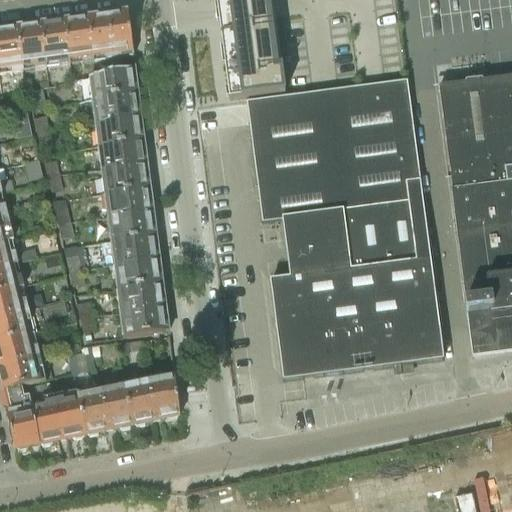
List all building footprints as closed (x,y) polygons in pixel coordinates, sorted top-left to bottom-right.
[(215,0),(216,4),(217,15),(218,26),(228,102),(278,96),(268,19),(267,10),(265,0),(215,0)] [(113,16),(111,17),(107,17),(113,61),(133,59),(127,14),(125,15),(122,13),(115,14),(113,16)] [(98,16),(91,17),(89,19),(87,20),(93,64),(113,61),(107,17),(101,18),(98,16)] [(74,20),(67,21),(65,23),(64,23),(70,62),(81,60),(82,65),(93,64),(87,20),(77,22),(74,20)] [(50,23),(44,24),(42,26),(40,27),(45,65),(58,63),(59,69),(70,67),(70,62),(64,23),(53,25),(50,23)] [(27,26),(20,27),(18,30),(17,30),(23,68),(34,66),(35,72),(46,70),(45,65),(40,27),(30,28),(27,26)] [(3,29),(0,29),(0,70),(11,69),(12,75),(23,73),(23,68),(17,30),(6,31),(3,29)] [(116,67),(118,75),(128,73),(126,65),(116,67)] [(128,73),(118,75),(90,81),(93,103),(137,97),(134,72),(133,71),(128,73)] [(511,79),(482,83),(438,89),(448,171),(451,193),(466,307),(465,308),(466,317),(468,318),(471,346),(473,359),(511,350),(511,79)] [(443,363),(407,92),(406,84),(246,104),(261,225),(282,223),(287,261),(286,261),(289,280),(269,283),(282,384),(394,369),(395,375),(400,374),(400,373),(412,371),(412,367),(443,363)] [(45,99),(44,91),(26,94),(31,114),(46,111),(43,99),(45,99)] [(137,97),(93,103),(95,126),(140,121),(137,97)] [(45,118),(33,121),(36,134),(41,133),(49,132),(45,118)] [(140,121),(95,126),(98,150),(143,145),(140,121)] [(53,148),(49,132),(41,133),(36,134),(40,151),(53,148)] [(143,145),(98,150),(101,174),(146,169),(143,145)] [(55,161),(43,164),(48,181),(53,179),(59,179),(55,161)] [(41,163),(28,164),(29,180),(42,179),(41,163)] [(146,169),(101,174),(104,198),(149,193),(146,169)] [(63,192),(59,179),(53,179),(48,181),(51,195),(63,192)] [(149,193),(104,198),(107,222),(152,217),(149,193)] [(66,209),(55,212),(59,228),(64,227),(70,226),(66,209)] [(152,217),(107,222),(110,245),(111,245),(156,241),(152,217)] [(1,221),(0,221),(0,245),(6,244),(14,242),(11,231),(3,232),(1,221)] [(74,240),(70,226),(64,227),(59,228),(63,243),(74,240)] [(156,241),(111,245),(110,245),(113,269),(159,264),(156,241)] [(6,244),(0,245),(0,271),(12,268),(18,266),(15,254),(9,255),(6,244)] [(75,249),(70,250),(63,252),(68,276),(76,274),(80,273),(75,249)] [(62,267),(59,256),(43,260),(46,271),(62,267)] [(159,264),(113,269),(116,293),(162,288),(159,264)] [(12,268),(0,271),(0,295),(16,292),(24,290),(21,277),(15,278),(12,268)] [(84,287),(80,273),(76,274),(68,276),(72,290),(84,287)] [(162,288),(116,293),(119,318),(165,312),(162,288)] [(16,292),(0,295),(0,320),(29,314),(26,302),(19,303),(16,292)] [(67,317),(64,305),(44,310),(47,322),(67,317)] [(92,321),(88,305),(75,308),(79,323),(87,321),(92,321)] [(165,312),(119,318),(122,341),(168,335),(165,312)] [(29,314),(0,320),(0,345),(28,339),(34,337),(29,314)] [(95,333),(92,321),(87,321),(79,323),(82,336),(83,336),(85,346),(92,345),(90,335),(95,333)] [(28,339),(0,345),(0,369),(40,360),(37,349),(31,351),(28,339)] [(167,340),(149,342),(151,353),(169,351),(167,340)] [(114,347),(116,357),(140,354),(138,344),(114,347)] [(71,347),(72,355),(80,353),(78,346),(71,347)] [(91,351),(80,353),(72,355),(68,356),(69,362),(70,364),(93,359),(91,351)] [(40,360),(0,369),(0,390),(2,391),(2,393),(3,394),(20,390),(39,385),(36,371),(42,370),(40,360)] [(156,382),(146,385),(154,423),(166,421),(168,423),(176,421),(177,419),(179,418),(175,385),(158,389),(156,382)] [(154,423),(146,385),(137,387),(138,393),(124,396),(132,428),(134,428),(136,430),(144,428),(145,425),(154,423)] [(62,443),(53,400),(50,388),(32,392),(34,404),(28,405),(30,411),(37,448),(40,447),(43,449),(49,448),(51,445),(62,443)] [(3,394),(2,393),(0,393),(0,394),(14,453),(16,452),(19,454),(26,453),(27,450),(37,448),(30,411),(28,405),(27,400),(23,401),(20,390),(3,394)] [(112,398),(111,392),(100,394),(108,433),(119,431),(120,433),(129,431),(130,428),(132,428),(124,396),(112,398)] [(108,433),(100,394),(90,396),(91,402),(78,405),(84,438),(86,438),(89,440),(97,438),(98,435),(108,433)] [(64,403),(62,398),(53,400),(62,443),(65,442),(72,441),(74,442),(81,441),(83,438),(84,438),(78,405),(77,400),(64,403)]
